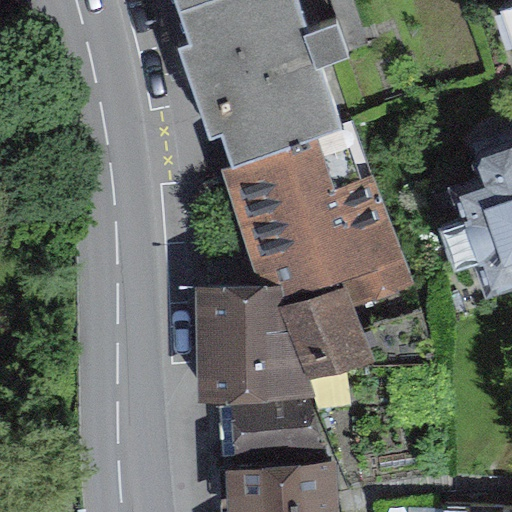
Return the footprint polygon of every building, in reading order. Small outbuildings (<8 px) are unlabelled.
[(299,0),(189,0),(186,1),(220,103),(212,106),(231,161),(333,126),(341,123),(319,59),(347,49),(336,16),(308,26),(299,0)] [(511,0),(509,0),(502,2),(511,32),(511,0)] [(333,126),(231,161),(263,256),(281,297),(324,282),(323,278),(342,272),(341,267),(352,263),(361,291),(406,275),(368,176),(352,182),(333,126)] [(482,174),(455,183),(465,214),(442,222),(455,262),(479,255),(489,283),(511,275),(511,138),(480,148),(478,159),(482,174)] [(285,333),(259,284),(208,284),(209,391),(243,391),(299,392),(285,333)] [(326,302),(289,313),(303,343),(313,371),(347,361),(326,302)] [(366,343),(372,363),(436,362),(421,311),(395,319),(399,334),(366,343)] [(345,367),(313,371),(317,407),(350,402),(345,367)] [(302,397),(226,400),(230,450),(275,449),(275,459),(324,456),(319,430),(312,430),(302,397)] [(275,459),(240,461),(243,510),(296,508),(327,501),(323,476),(330,476),(329,456),(324,456),(275,459)] [(511,511),(511,505),(447,503),(446,511),(511,511)]
